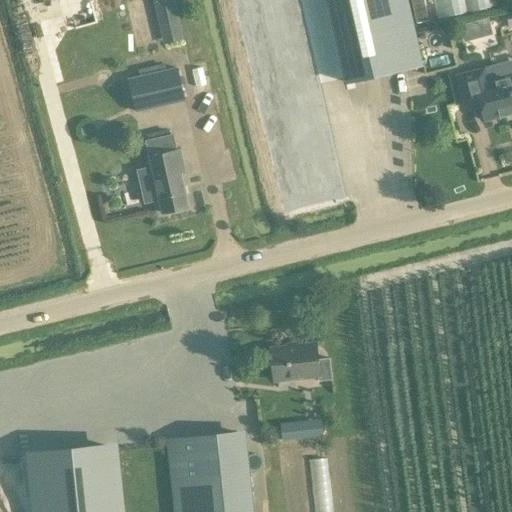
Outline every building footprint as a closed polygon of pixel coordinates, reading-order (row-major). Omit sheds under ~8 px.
[(174,0),(156,0),(155,0),(161,28),(180,23),(174,0)] [(408,0),(324,0),(343,82),(423,64),(408,0)] [(411,0),(416,23),(428,20),(423,0),(411,0)] [(495,0),(432,0),(436,19),(497,6),(495,0)] [(492,34),(488,18),(460,25),(464,42),(492,34)] [(165,69),(164,65),(138,71),(140,75),(128,78),(136,112),(186,101),(178,66),(165,69)] [(511,75),(488,82),(485,68),(457,75),(465,106),(479,102),(484,121),(511,113),(511,75)] [(179,165),(184,164),(181,150),(176,151),(173,136),(148,141),(151,156),(149,157),(152,167),(138,171),(145,202),(159,199),(162,212),(188,207),(179,165)] [(269,366),(274,368),(275,380),(317,375),(318,381),(332,379),(329,358),(317,359),(315,343),(271,348),(272,352),(267,356),(269,366)] [(285,424),(287,439),(303,438),(301,422),(285,424)] [(249,511),(241,433),(193,438),(193,439),(171,441),(178,511),(249,511)] [(118,511),(112,447),(33,456),(38,511),(118,511)] [(328,483),(329,458),(312,458),(311,482),(328,483)]
